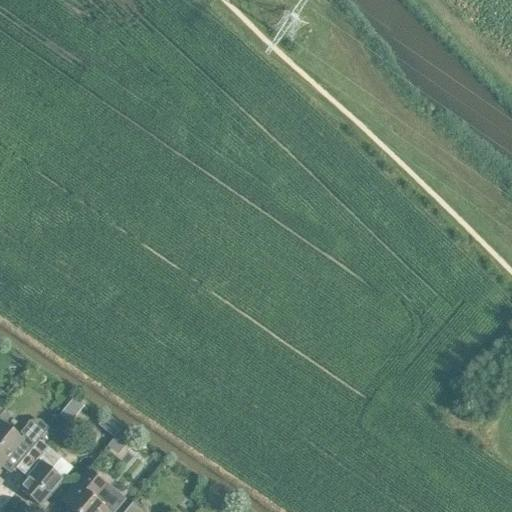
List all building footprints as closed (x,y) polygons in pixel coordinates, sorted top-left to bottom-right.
[(106,416),(97,426),(112,438),(121,428),(106,416)] [(20,462),(38,440),(48,429),(39,421),(28,422),(17,436),(0,422),(0,465),(0,466),(10,474),(20,462)] [(62,480),(50,470),(60,458),(38,440),(20,462),(32,472),(18,489),(40,507),(62,480)] [(109,511),(114,511),(125,500),(87,469),(60,501),(69,509),(66,511),(107,511),(109,511)] [(142,511),(132,503),(124,511),(142,511)]
